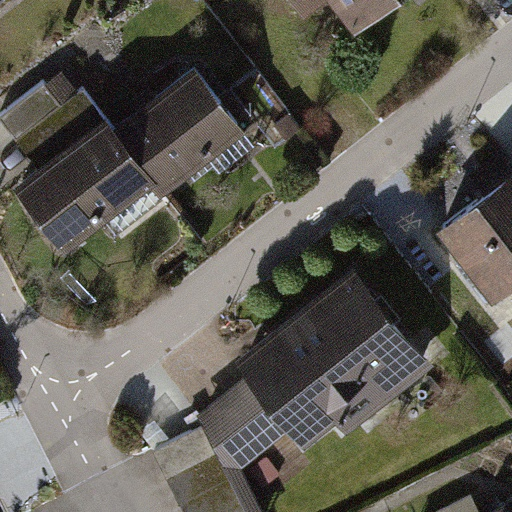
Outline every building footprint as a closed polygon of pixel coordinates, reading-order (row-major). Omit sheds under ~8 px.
[(352,38),(398,3),(395,0),(290,0),(305,19),(325,4),(352,38)] [(198,59),(109,125),(155,186),(161,194),(250,128),(198,59)] [(0,113),(39,165),(14,184),(66,253),(155,186),(109,125),(64,65),(0,112),(0,113)] [(511,170),(438,228),(494,298),(511,283),(511,170)] [(259,385),(217,418),(239,460),(288,421),(303,439),(416,349),(354,271),(240,362),(259,385)] [(265,511),(239,460),(217,418),(160,448),(192,511),(265,511)] [(511,511),(511,495),(480,511),(457,511),(456,508),(448,511),(511,511)]
